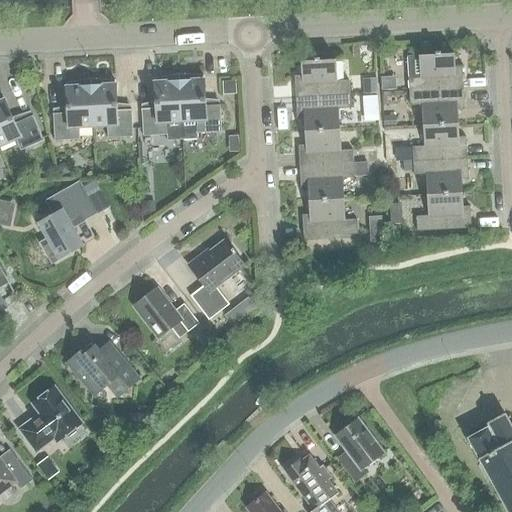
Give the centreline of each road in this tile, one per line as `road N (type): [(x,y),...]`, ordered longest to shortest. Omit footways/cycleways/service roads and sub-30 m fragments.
road 1 (tertiary): [(195,511),(286,417),(336,384),(414,353),(511,330)]
road 2 (residential): [(0,378),(151,247),(258,176)]
road 3 (residential): [(251,31),(505,17)]
road 4 (residential): [(509,222),(505,17)]
road 5 (residential): [(85,41),(251,31)]
road 6 (residential): [(258,176),(251,31)]
